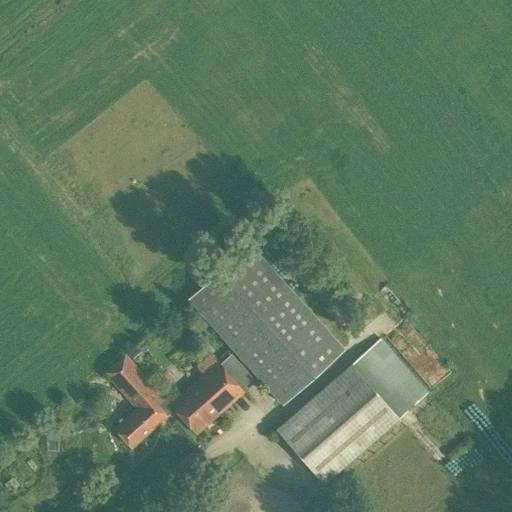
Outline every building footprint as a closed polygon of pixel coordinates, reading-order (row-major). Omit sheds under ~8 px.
[(265,227),(255,235),(276,259),(286,251),(265,227)] [(282,404),(343,349),(250,244),(188,299),(282,404)] [(380,338),(354,361),(275,429),(323,484),(427,393),(380,338)] [(169,404),(170,404),(126,355),(106,372),(138,408),(114,429),(130,447),(173,409),(169,404)] [(173,409),(196,434),(244,392),(217,362),(170,404),(169,404),(173,409)] [(42,445),(55,433),(47,424),(34,436),(42,445)]
